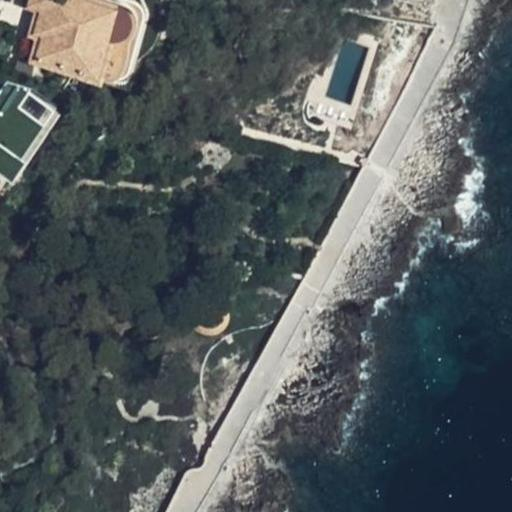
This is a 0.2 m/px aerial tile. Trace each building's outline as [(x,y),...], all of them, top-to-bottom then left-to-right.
[(27,0),(27,1),(38,4),(53,8),(47,30),(42,28),(35,53),(102,71),(112,32),(116,32),(122,31),(129,26),(131,23),(132,16),(131,8),(127,4),(120,0),(118,0),(115,0),(114,0),(27,0)] [(32,26),(42,28),(47,30),(53,8),(38,4),(32,26)] [(116,32),(112,32),(102,71),(105,72),(114,70),(118,69),(121,64),(122,31),(116,32)] [(36,80),(16,75),(7,89),(5,87),(0,94),(0,162),(17,174),(33,151),(28,148),(61,100),(35,82),(36,80)] [(308,120),(337,131),(346,133),(352,114),(314,102),(308,120)] [(196,306),(223,304),(222,290),(178,293),(180,316),(196,315),(196,306)] [(224,314),(223,304),(196,306),(196,315),(204,324),(213,325),(220,321),(224,314)]
